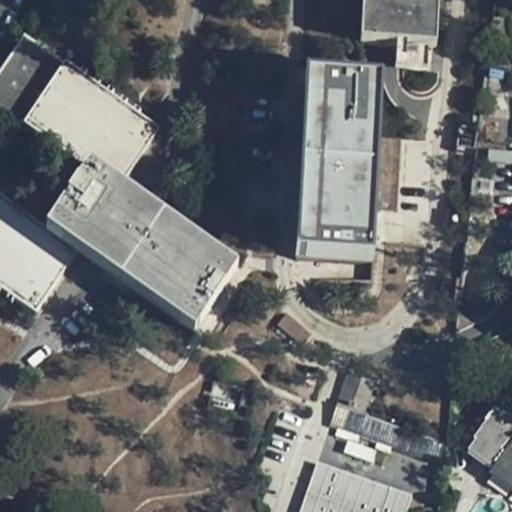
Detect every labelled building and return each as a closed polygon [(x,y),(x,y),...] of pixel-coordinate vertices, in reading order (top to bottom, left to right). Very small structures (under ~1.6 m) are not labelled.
[(437,48),(440,0),(364,0),(362,44),(388,45),(437,48)] [(0,114),(21,129),(90,175),(122,196),(162,135),(30,47),(0,90),(0,114)] [(371,264),(380,87),(307,84),(299,260),(371,264)] [(138,207),(122,196),(90,175),(49,238),(79,259),(94,270),(194,337),(231,283),(236,275),(201,251),(138,207)] [(79,259),(49,238),(0,205),(0,294),(37,320),(79,259)] [(343,399),(371,408),(381,378),(355,369),(343,399)] [(337,420),(448,456),(449,433),(371,408),(343,399),(337,420)] [(511,421),(510,420),(492,414),(472,444),(486,453),(480,461),(511,482),(511,421)] [(422,500),(435,461),(378,442),(336,429),(323,467),(422,500)] [(419,511),(420,511),(319,478),(308,511),(419,511)]
